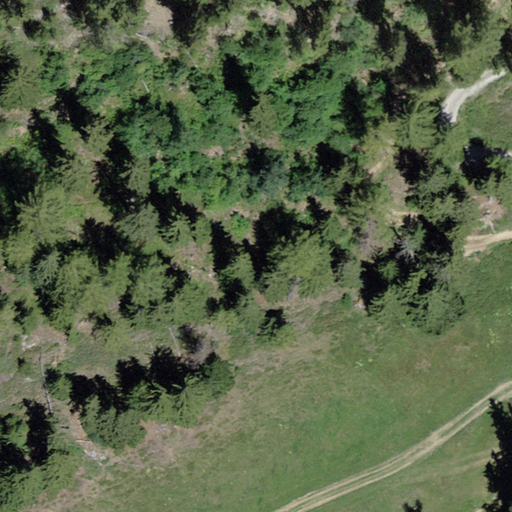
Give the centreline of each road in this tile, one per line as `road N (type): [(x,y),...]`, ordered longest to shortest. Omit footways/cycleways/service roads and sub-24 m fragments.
road 1 (track): [(511,396),(315,511)]
road 2 (track): [(511,162),(471,152),(450,137),(450,108),(511,67)]
